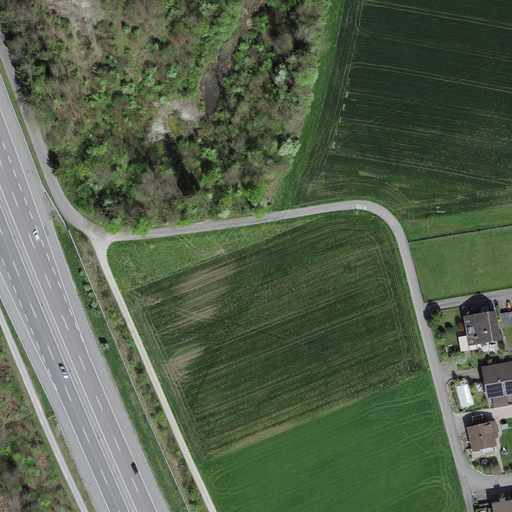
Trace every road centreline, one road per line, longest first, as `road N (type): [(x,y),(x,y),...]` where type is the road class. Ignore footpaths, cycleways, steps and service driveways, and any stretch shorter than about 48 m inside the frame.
road 1 (unclassified): [(0,39),(59,197),(102,234),(356,204),(379,209),(399,232)]
road 2 (motorway): [(146,511),(0,162)]
road 3 (motorway): [(0,229),(119,511)]
road 4 (track): [(212,511),(102,260),(102,234)]
road 5 (track): [(0,315),(85,511)]
road 6 (residential): [(420,309),(465,485)]
